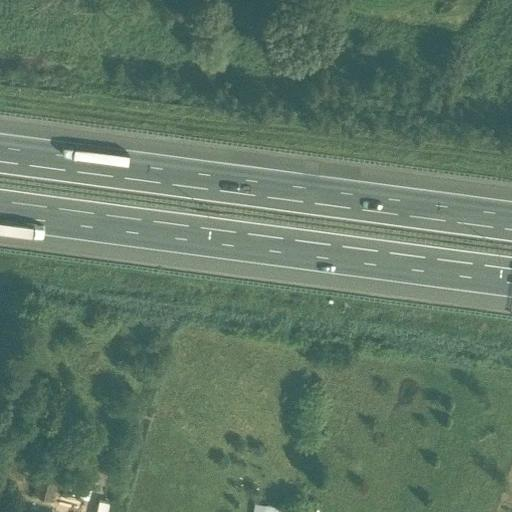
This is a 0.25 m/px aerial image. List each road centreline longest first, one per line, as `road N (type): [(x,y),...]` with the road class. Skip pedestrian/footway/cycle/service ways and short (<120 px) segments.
road 1 (motorway): [(511,220),(0,152)]
road 2 (motorway): [(0,209),(511,277)]
